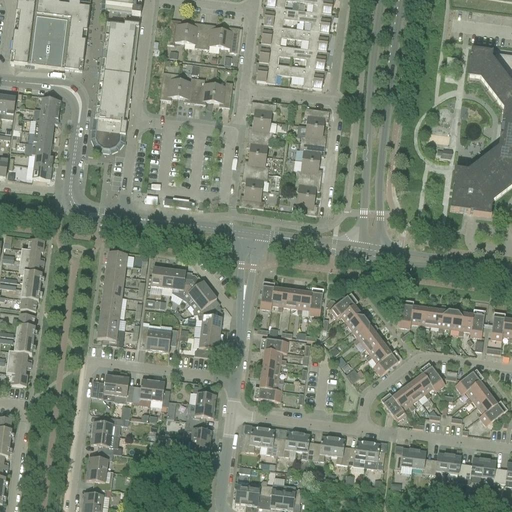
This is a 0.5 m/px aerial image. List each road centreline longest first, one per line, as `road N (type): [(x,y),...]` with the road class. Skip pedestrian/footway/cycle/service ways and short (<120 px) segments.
road 1 (residential): [(69,511),(89,362),(234,379)]
road 2 (tertiary): [(379,249),(380,157),(400,0)]
road 3 (tertiary): [(379,0),(362,247)]
road 4 (residential): [(511,368),(417,360),(367,398),(359,432)]
road 5 (residential): [(511,450),(359,432)]
road 6 (tertiary): [(73,192),(82,94),(61,83),(31,84)]
road 7 (tertiary): [(31,84),(72,103),(64,191)]
road 8 (residential): [(359,432),(230,414)]
road 9 (residential): [(12,511),(22,410),(0,403)]
road 10 (residential): [(139,122),(148,0)]
